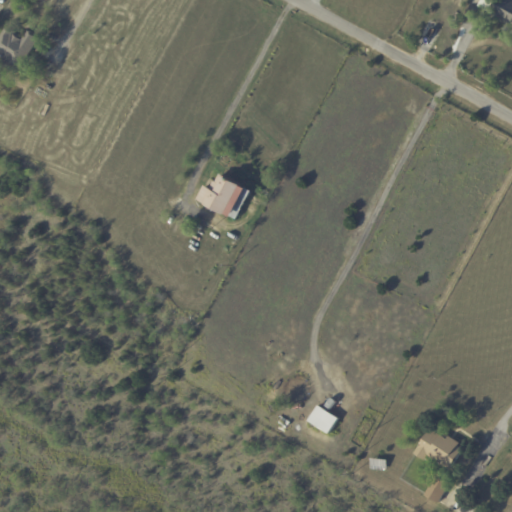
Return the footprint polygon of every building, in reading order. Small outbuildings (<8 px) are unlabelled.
[(492,0),(495,1),(489,13),(478,7),(481,0),(492,0)] [(511,25),(497,18),(499,14),(494,11),(499,0),(511,0),(511,25)] [(24,37),(28,32),(39,40),(15,75),(0,64),(4,59),(0,56),(0,38),(6,30),(11,33),(12,32),(23,39),(24,37)] [(246,202),(237,220),(231,218),(226,216),(225,216),(205,206),(205,205),(197,200),(204,187),(210,190),(214,182),(216,183),(220,176),(241,187),(245,189),(251,192),(246,202)] [(314,398),(309,395),(313,386),(319,389),(314,398)] [(310,423),(332,433),(339,416),(317,406),(310,423)] [(452,439),(460,445),(458,448),(463,451),(450,471),(429,457),(425,462),(415,455),(431,430),(441,437),(444,434),(452,439)] [(451,485),(439,505),(425,497),(437,476),(451,485)]
